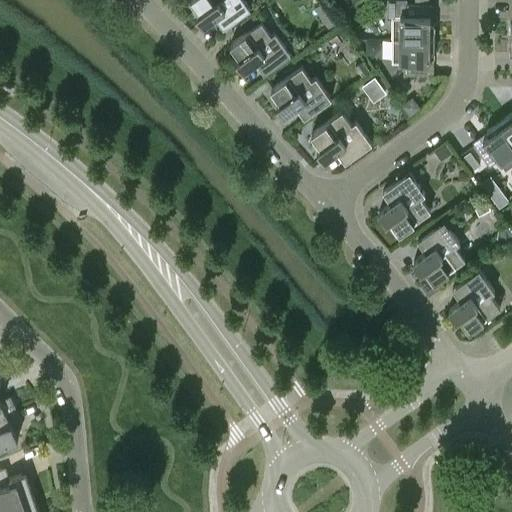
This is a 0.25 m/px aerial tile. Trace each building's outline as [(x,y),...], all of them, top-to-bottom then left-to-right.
[(215,16),(223,27),(250,8),(244,0),(191,0),(200,11),(195,14),(203,24),(215,16)] [(405,1),(387,1),(387,19),(392,19),(392,40),(434,40),(434,24),(430,24),(430,5),(405,5),(405,1)] [(328,27),(340,18),(333,9),(321,17),(328,27)] [(240,22),(247,31),(260,22),(253,12),(240,22)] [(255,61),(264,72),(290,53),(275,31),(271,34),(261,21),(260,22),(247,31),(231,43),(240,56),(236,59),(243,69),(255,61)] [(434,40),(392,40),(391,63),(403,63),(403,75),(430,75),(430,56),(434,56),(434,40)] [(370,71),(362,60),(354,66),(362,77),(370,71)] [(296,105),(304,117),(331,98),(315,76),(311,79),(302,66),(271,88),(280,101),(276,104),(283,114),(296,105)] [(409,116),(419,108),(411,98),(401,106),(409,116)] [(336,150),(345,162),(371,142),(356,121),(351,124),(342,111),(311,132),(321,146),(317,149),(324,159),(336,150)] [(511,112),(499,121),(511,139),(511,112)] [(505,170),(511,164),(511,139),(499,121),(486,131),(489,134),(473,145),(489,167),(498,160),(505,170)] [(452,152),(446,143),(434,151),(441,160),(452,152)] [(480,165),(469,151),(461,157),(471,171),(480,165)] [(390,219),(399,232),(430,210),(420,197),(425,194),(409,172),(382,191),(391,203),(378,212),(386,222),(390,219)] [(425,267),(434,280),(465,258),(455,245),(459,242),(444,220),(417,240),(425,251),(413,260),(420,270),(425,267)] [(459,316),(469,329),(500,307),(490,294),(494,291),(478,269),(452,288),(460,300),(448,309),(455,319),(459,316)] [(0,415),(16,408),(10,395),(0,401),(0,399),(0,415)] [(22,421),(16,408),(0,415),(0,451),(9,448),(6,443),(18,438),(12,425),(22,421)] [(0,511),(35,499),(25,473),(5,480),(1,468),(0,468),(0,511)] [(39,511),(35,499),(0,511),(39,511)]
